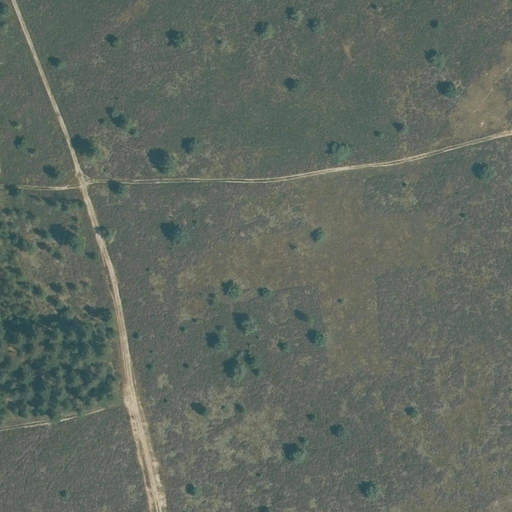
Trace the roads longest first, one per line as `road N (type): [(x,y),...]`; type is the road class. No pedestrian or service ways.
road 1 (track): [(83,185),(260,180),(398,161),(511,132)]
road 2 (track): [(83,185),(161,511)]
road 3 (track): [(12,0),(83,185)]
